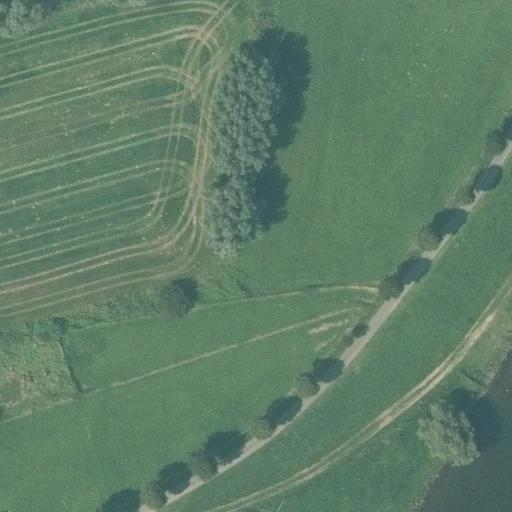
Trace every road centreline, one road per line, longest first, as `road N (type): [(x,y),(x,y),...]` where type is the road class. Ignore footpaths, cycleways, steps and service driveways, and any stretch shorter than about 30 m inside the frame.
road 1 (unclassified): [(248,448),(359,345),(511,135)]
road 2 (unclassified): [(248,448),(142,511)]
